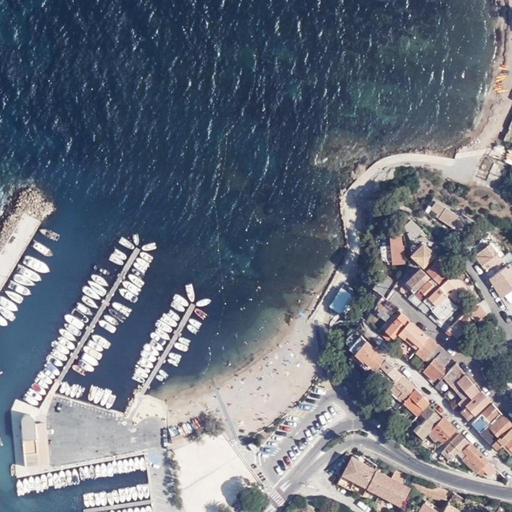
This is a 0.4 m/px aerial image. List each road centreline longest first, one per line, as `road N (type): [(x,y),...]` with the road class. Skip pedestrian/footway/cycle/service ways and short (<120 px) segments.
road 1 (residential): [(372,333),(511,473)]
road 2 (unknown): [(174,511),(167,471),(147,438),(59,427)]
road 3 (residential): [(511,329),(477,273),(425,220)]
road 4 (tertiary): [(392,451),(446,477),(511,492)]
